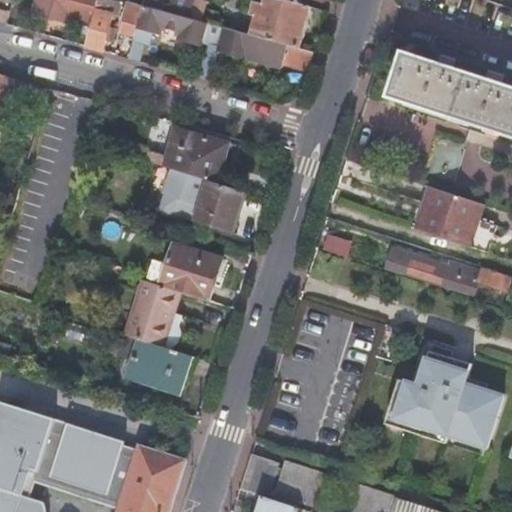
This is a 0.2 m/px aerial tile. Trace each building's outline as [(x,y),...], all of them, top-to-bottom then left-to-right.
[(40,0),(37,13),(68,22),(70,15),(95,22),(101,0),(40,0)] [(101,0),(95,22),(87,47),(103,51),(114,15),(110,14),(113,1),(109,0),(101,0)] [(161,0),(147,0),(146,7),(209,24),(215,6),(193,0),(174,0),(173,3),(161,0)] [(260,19),(256,37),(301,50),(312,9),(279,0),(271,0),(269,8),(255,5),(252,16),(260,19)] [(123,30),(138,34),(146,7),(131,2),(123,30)] [(138,34),(131,59),(140,61),(147,39),(152,41),(155,28),(184,36),(182,43),(203,49),(206,38),(223,42),(227,29),(209,24),(146,7),(138,34)] [(227,29),(223,42),(221,51),(281,68),(282,63),(309,71),(315,53),(301,50),(256,37),(227,29)] [(206,53),(199,77),(212,81),(218,62),(219,57),(206,53)] [(218,62),(212,81),(222,84),(227,65),(218,62)] [(381,111),(511,153),(511,106),(395,68),(381,111)] [(4,105),(13,78),(0,73),(0,129),(8,107),(4,105)] [(218,184),(244,193),(249,177),(232,172),(240,147),(178,129),(170,157),(146,149),(143,160),(144,160),(167,167),(211,182),(218,184)] [(432,174),(452,179),(460,151),(440,146),(432,174)] [(232,232),(244,193),(218,184),(211,182),(198,221),(232,232)] [(470,248),(483,206),(430,189),(418,231),(470,248)] [(182,293),(210,302),(223,261),(176,246),(162,286),(182,293)] [(389,267),(464,290),(470,270),(452,264),(451,269),(394,250),(389,267)] [(510,277),(490,271),(485,286),(505,292),(510,277)] [(141,340),(165,348),(182,293),(162,286),(144,280),(127,336),(141,340)] [(129,378),(181,395),(193,357),(165,348),(141,340),(129,378)] [(423,440),(482,459),(498,407),(486,403),(460,395),(464,383),(466,375),(448,369),(425,362),(414,397),(395,391),(381,435),(420,447),(423,440)] [(30,413),(8,405),(6,412),(5,414),(0,430),(0,511),(53,511),(33,501),(37,484),(60,421),(30,413)] [(60,421),(37,484),(121,511),(122,511),(143,449),(60,421)] [(170,511),(186,463),(184,462),(143,449),(122,511),(170,511)] [(253,455),(242,490),(263,497),(267,499),(279,463),(253,455)] [(278,494),(324,509),(333,481),(287,467),(278,494)] [(338,511),(389,511),(394,500),(347,486),(338,511)] [(258,511),(299,511),(301,510),(267,499),(263,497),(258,511)] [(395,511),(429,511),(399,502),(395,511)]
